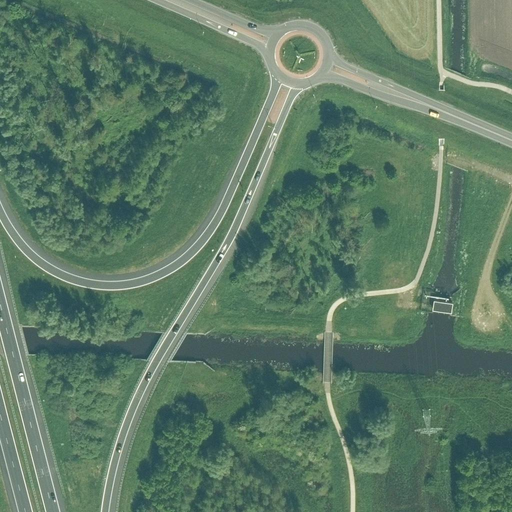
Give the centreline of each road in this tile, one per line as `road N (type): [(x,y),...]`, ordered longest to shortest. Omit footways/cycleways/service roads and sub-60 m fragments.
road 1 (motorway): [(105,511),(140,394),(222,251),(296,84)]
road 2 (motorway): [(279,76),(225,204),(204,238),(164,271),(113,285),(54,271),(25,249),(0,210)]
road 3 (motorway): [(53,511),(0,300)]
